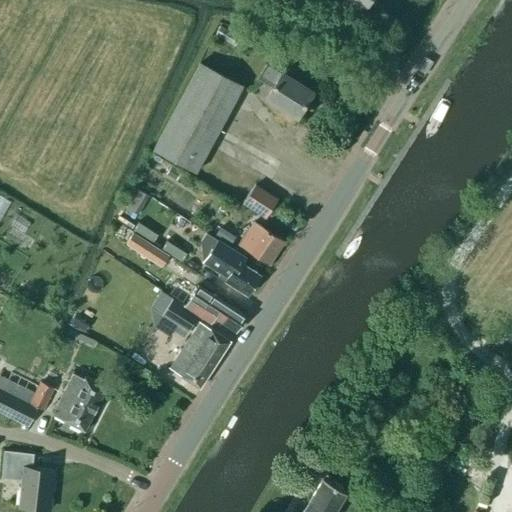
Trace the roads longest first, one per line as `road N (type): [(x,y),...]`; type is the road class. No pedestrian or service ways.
road 1 (tertiary): [(156,489),(469,0)]
road 2 (track): [(511,183),(448,282),(455,322),(511,392),(490,492)]
road 3 (residential): [(156,489),(0,433)]
